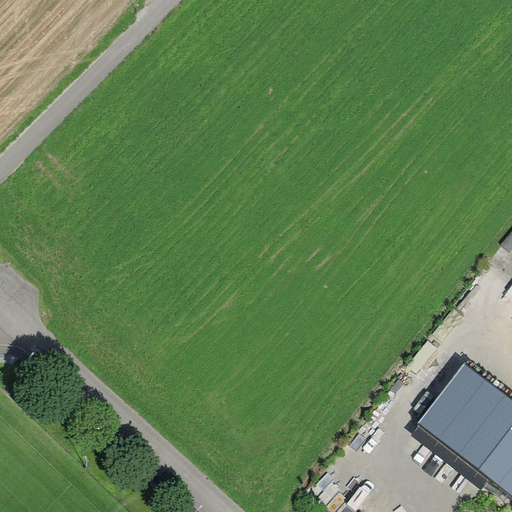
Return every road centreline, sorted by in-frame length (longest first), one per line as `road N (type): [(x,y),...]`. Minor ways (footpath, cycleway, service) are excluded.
road 1 (residential): [(222,511),(0,302)]
road 2 (residential): [(0,167),(164,0)]
